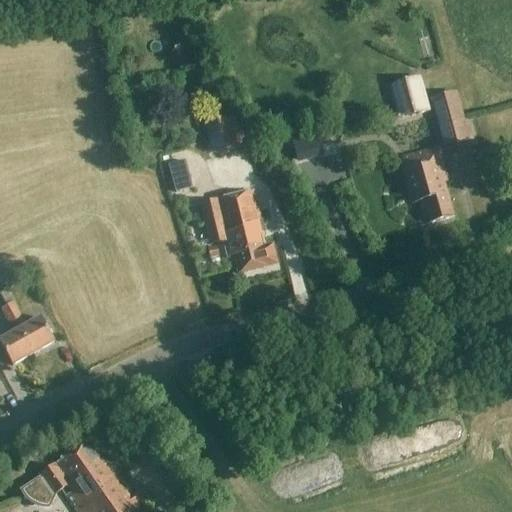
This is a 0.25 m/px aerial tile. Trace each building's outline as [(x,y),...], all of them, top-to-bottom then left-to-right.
[(429,113),(421,87),(419,77),(393,84),(403,119),(429,113)] [(431,99),(445,149),(469,143),(456,93),(431,99)] [(238,147),(232,117),(205,123),(211,152),(238,147)] [(447,182),(438,149),(401,159),(412,197),(418,195),(424,220),(429,219),(430,225),(452,218),(443,184),(447,182)] [(189,173),(188,173),(185,162),(170,166),(173,177),(167,179),(172,196),(194,188),(189,173)] [(202,206),(211,246),(225,242),(229,257),(233,256),(237,276),(266,269),(276,267),(272,247),(261,249),(259,239),(263,238),(253,194),(202,206)] [(209,261),(218,259),(216,250),(207,252),(209,261)] [(14,304),(7,308),(14,322),(22,318),(21,316),(14,304)] [(0,346),(12,368),(33,356),(20,331),(14,322),(7,308),(0,312),(0,313),(12,336),(0,342),(0,346)] [(30,326),(20,331),(33,356),(55,343),(41,319),(30,326)] [(446,457),(444,435),(435,436),(436,458),(446,457)] [(39,476),(41,479),(22,493),(24,497),(27,500),(31,503),(39,507),(43,508),(47,508),(54,496),(61,491),(76,511),(143,511),(109,463),(104,466),(88,443),(39,476)]
